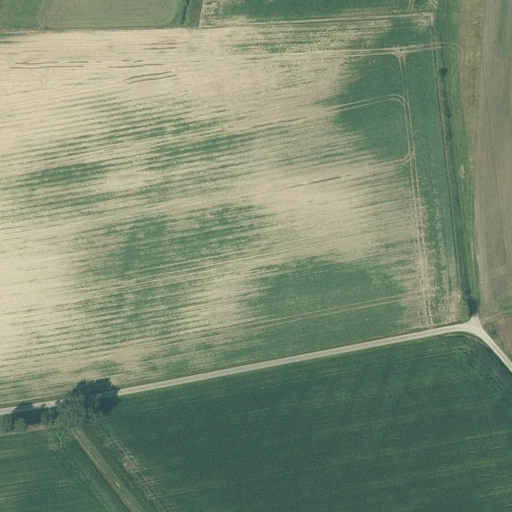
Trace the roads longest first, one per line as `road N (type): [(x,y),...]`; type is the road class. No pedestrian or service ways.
road 1 (unclassified): [(0,411),(478,322)]
road 2 (track): [(478,322),(445,0)]
road 3 (track): [(67,400),(66,419),(136,511)]
